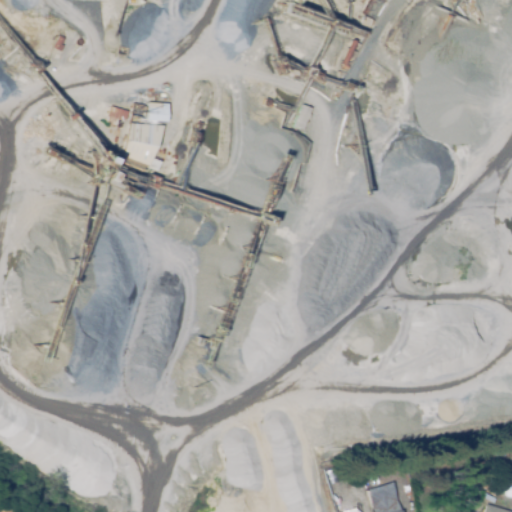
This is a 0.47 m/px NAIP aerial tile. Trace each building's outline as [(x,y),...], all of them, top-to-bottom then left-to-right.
[(372,19),(368,29),(359,25),(363,15),(372,19)] [(61,43),(58,50),(50,47),(56,34),(62,37),(59,42),(61,43)] [(145,102),(166,104),(165,122),(144,120),(145,102)] [(310,108),(302,130),(293,126),(301,104),(310,108)] [(108,106),(126,111),(124,121),(117,119),(115,125),(112,124),(111,127),(106,125),(106,123),(104,122),(106,117),(105,117),(105,115),(101,114),(103,107),(107,109),(108,106)] [(128,123),(160,125),(151,159),(159,161),(157,171),(143,167),(142,173),(117,166),(128,123)] [(439,464),(437,455),(458,452),(459,461),(439,464)] [(349,483),(345,465),(360,462),(364,480),(349,483)] [(328,483),(324,470),(332,468),(337,480),(328,483)] [(371,511),(365,490),(390,482),(399,511),(371,511)] [(492,504),(481,499),(483,494),(494,500),(492,504)]
